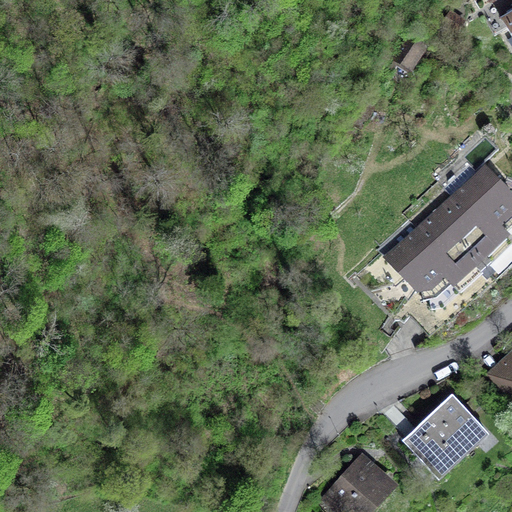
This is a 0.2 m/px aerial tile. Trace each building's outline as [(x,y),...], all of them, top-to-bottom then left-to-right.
[(511,13),(502,20),(511,37),(511,13)] [(424,58),(411,48),(395,69),(408,79),(424,58)] [(511,289),(511,198),(486,170),(453,198),(440,185),(404,217),(419,231),(386,260),(395,271),(388,274),(398,286),(410,300),(415,292),(421,291),(423,300),(418,304),(409,317),(429,339),(492,282),(505,296),(511,289)] [(511,355),(501,365),(505,369),(494,378),(511,398),(511,355)] [(486,436),(451,398),(403,443),(438,481),(486,436)] [(365,471),(359,466),(328,501),(340,511),(345,511),(347,510),(348,511),(367,511),(387,491),(378,483),(382,479),(368,467),(365,471)]
